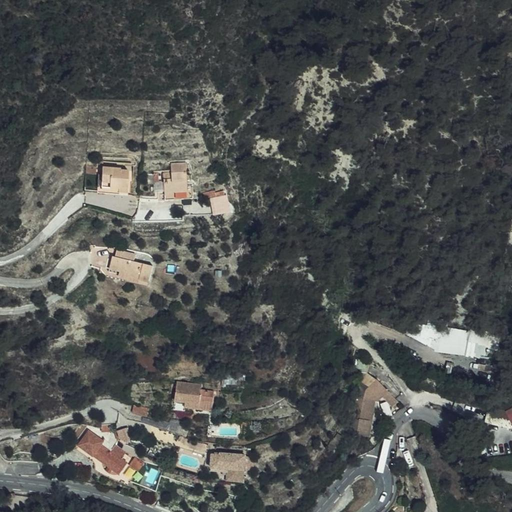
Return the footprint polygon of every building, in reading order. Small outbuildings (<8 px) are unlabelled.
[(170,139),(163,142),(169,160),(178,157),(191,153),(182,126),(168,131),(170,139)] [(99,157),(100,164),(129,158),(124,133),(115,135),(115,134),(98,137),(102,156),(99,157)] [(130,193),(130,166),(103,166),(103,187),(118,187),(118,193),(130,193)] [(204,191),(205,198),(225,195),(224,188),(204,191)] [(229,195),(212,197),(213,214),(231,212),(229,195)] [(139,235),(140,228),(122,226),(121,234),(118,233),(118,236),(117,247),(127,247),(126,254),(147,256),(147,254),(158,255),(160,238),(139,235)] [(475,332),(441,324),(434,355),(446,357),(446,354),(469,359),(475,332)] [(371,355),(369,362),(366,369),(376,373),(380,376),(385,366),(381,360),(371,355)] [(248,379),(249,369),(241,369),(240,377),(240,378),(248,379)] [(182,376),(179,406),(192,407),(192,403),(217,405),(219,385),(206,384),(206,379),(182,376)] [(379,378),(376,385),(369,398),(364,418),(367,419),(363,435),(368,437),(372,438),(377,422),(379,423),(385,403),(387,403),(393,401),(401,412),(407,407),(395,392),(389,383),(380,376),(379,378)] [(511,382),(496,384),(497,394),(511,393),(511,382)] [(486,402),(480,406),(485,416),(491,413),(486,402)] [(153,409),(152,416),(168,418),(169,411),(153,409)] [(251,416),(249,430),(258,430),(258,416),(251,416)] [(86,447),(101,458),(102,456),(129,474),(135,462),(119,452),(121,448),(111,441),(110,443),(96,433),(86,447)] [(137,453),(133,452),(133,451),(123,445),(121,448),(141,460),(143,457),(137,453)] [(225,452),(217,451),(215,464),(231,466),(231,464),(247,465),(248,452),(226,450),(225,452)] [(143,457),(141,460),(138,464),(147,469),(152,461),(143,456),(143,457)]
